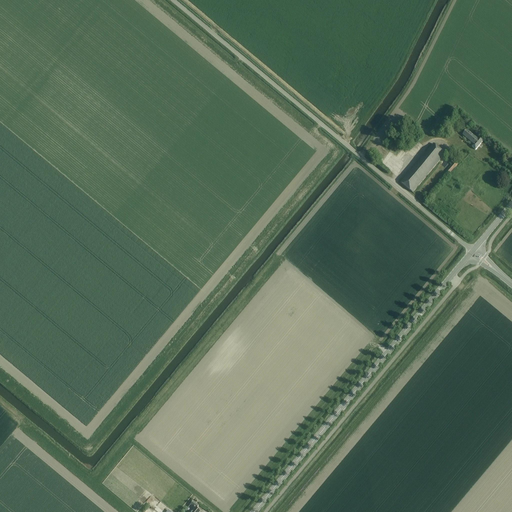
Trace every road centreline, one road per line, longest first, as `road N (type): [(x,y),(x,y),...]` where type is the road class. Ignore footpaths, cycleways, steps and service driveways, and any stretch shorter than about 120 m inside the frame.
road 1 (unclassified): [(472,251),(173,0)]
road 2 (tertiary): [(253,511),(472,251)]
